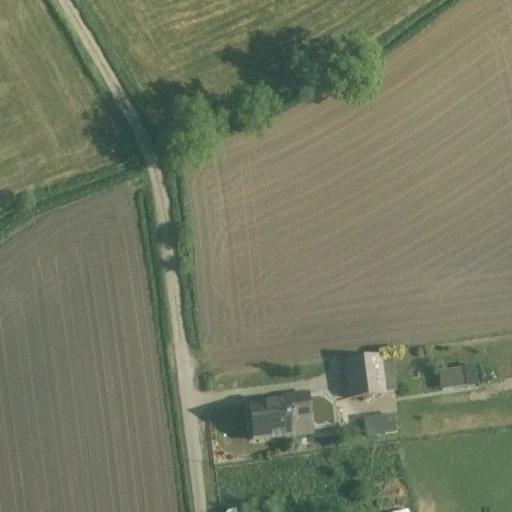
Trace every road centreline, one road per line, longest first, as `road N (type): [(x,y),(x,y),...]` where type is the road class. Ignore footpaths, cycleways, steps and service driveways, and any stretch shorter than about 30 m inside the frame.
road 1 (track): [(187,381),(165,180),(62,0)]
road 2 (unclassified): [(203,511),(187,381)]
